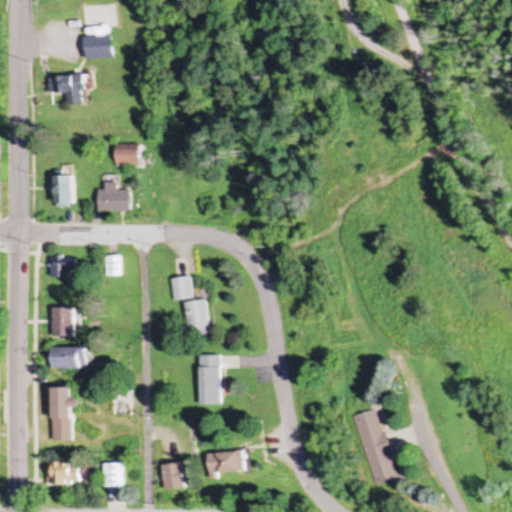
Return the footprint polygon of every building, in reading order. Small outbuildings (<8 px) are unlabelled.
[(89,36),(86,37),(87,61),(117,60),(116,35),(115,35),(114,11),(112,11),(112,7),(87,8),(89,36)] [(68,93),(68,104),(86,104),(86,78),(52,78),(52,93),(68,93)] [(115,167),(141,167),(141,146),(115,146),(115,167)] [(54,176),(54,204),(72,204),(72,176),(54,176)] [(97,211),(131,211),(131,190),(116,190),(116,182),(105,182),(104,190),(98,190),(97,211)] [(104,256),(104,277),(120,277),(120,256),(104,256)] [(51,277),(76,277),(76,257),(51,257),(51,277)] [(191,277),(170,279),(172,301),(193,300),(191,277)] [(185,302),(188,338),(211,336),(207,300),(185,302)] [(76,308),(54,308),(54,336),(76,336),(76,308)] [(90,369),(90,348),(54,348),(54,369),(90,369)] [(200,357),(200,406),(222,406),(222,357),(200,357)] [(55,442),(76,442),(76,408),(82,408),(82,399),(75,399),(75,388),(55,388),(55,442)] [(115,393),(115,414),(133,414),(133,393),(115,393)] [(354,416),(373,487),(399,480),(379,410),(354,416)] [(249,475),(249,453),(210,454),(210,476),(249,475)] [(52,484),(84,484),(84,463),(52,463),(52,484)] [(107,464),(107,489),(128,489),(128,464),(107,464)] [(185,464),(166,465),(168,491),(187,490),(185,464)]
